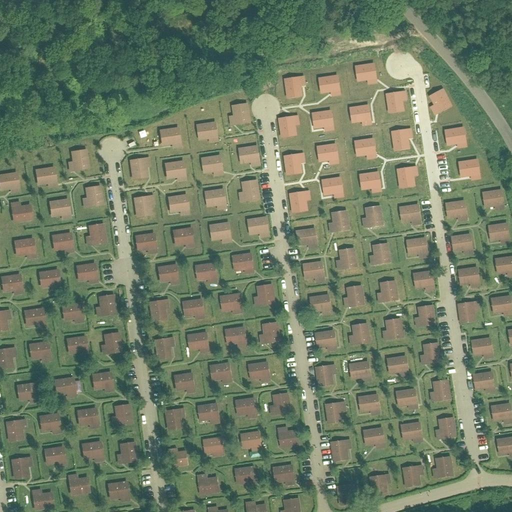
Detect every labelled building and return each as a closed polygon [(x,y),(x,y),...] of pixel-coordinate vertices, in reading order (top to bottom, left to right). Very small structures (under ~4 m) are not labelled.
[(377,79),(356,82),(359,99),(369,97),(370,102),(380,101),(377,79)] [(340,88),(320,91),(322,108),(333,106),(333,111),(344,110),(340,88)] [(447,88),(432,95),(436,105),(432,106),(436,115),(455,108),(447,88)] [(304,89),(284,92),(286,111),(303,109),(301,99),(305,98),(304,89)] [(251,124),(249,103),(232,105),(233,116),(228,116),(230,127),(251,124)] [(406,110),(386,113),(388,133),(405,131),(403,120),(407,120),(406,110)] [(372,115),(352,118),(354,135),(364,134),(365,139),(375,137),(372,115)] [(334,120),(314,123),(316,140),(327,138),(327,144),(338,142),(334,120)] [(217,122),(196,125),(198,142),(209,140),(209,145),(220,144),(217,122)] [(456,142),(453,122),(436,124),(438,134),(432,135),(434,145),(456,142)] [(301,126),(281,128),(283,148),(300,146),(298,136),(302,135),(301,126)] [(179,127),(158,131),(161,147),(171,146),(172,151),(182,149),(179,127)] [(410,144),(390,147),(393,166),(409,164),(408,154),(412,153),(410,144)] [(258,145),(237,148),(240,165),(250,164),(251,169),(261,167),(258,145)] [(377,147),(356,150),(359,166),(369,165),(370,170),(380,168),(377,147)] [(467,147),(446,151),(449,167),(459,166),(460,171),(470,169),(467,147)] [(89,170),(86,150),(70,152),(71,162),(66,163),(67,173),(89,170)] [(339,151),(318,154),(320,170),(331,169),(331,174),(342,172),(339,151)] [(221,155),(200,158),(203,175),(213,173),(214,178),(224,177),(221,155)] [(128,160),(131,181),(148,178),(146,168),(151,167),(150,157),(128,160)] [(305,160),(285,163),(288,183),(304,180),(302,170),(306,170),(305,160)] [(184,161),(163,164),(165,180),(176,179),(176,184),(187,183),(184,161)] [(54,167),(34,170),(36,186),(46,185),(47,190),(58,188),(54,167)] [(17,172),(0,174),(0,191),(9,190),(10,195),(20,194),(17,172)] [(415,174),(395,177),(398,196),(414,194),(412,184),(416,183),(415,174)] [(381,175),(361,178),(363,195),(373,194),(374,199),(384,197),(381,175)] [(462,177),(442,180),(444,197),(454,195),(455,200),(466,199),(462,177)] [(260,200),(258,180),(241,182),(242,192),(237,193),(238,203),(260,200)] [(343,181),(322,184),(325,201),(335,199),(336,204),(346,203),(343,181)] [(103,206),(101,186),(84,188),(85,198),(80,199),(81,209),(103,206)] [(225,189),(204,192),(207,208),(217,207),(218,212),(228,211),(225,189)] [(309,189),(289,191),(291,211),(308,209),(306,199),(310,198),(309,189)] [(502,189),(482,192),(484,209),(494,208),(495,213),(506,211),(502,189)] [(187,194),(166,197),(169,214),(179,212),(180,217),(190,216),(187,194)] [(131,198),(134,219),(151,216),(150,206),(155,205),(153,195),(131,198)] [(68,199),(48,202),(50,218),(60,217),(61,222),(72,220),(68,199)] [(466,202),(445,205),(448,222),(458,221),(459,226),(469,224),(466,202)] [(419,204),(398,208),(401,224),(411,223),(412,228),(422,226),(419,204)] [(10,206),(13,227),(33,224),(31,208),(21,209),(20,205),(10,206)] [(384,226),(382,206),(365,208),(366,218),(361,219),(362,229),(384,226)] [(350,231),(348,211),(331,213),(332,223),(327,224),(328,234),(350,231)] [(267,217),(247,220),(249,237),(259,235),(260,240),(270,239),(267,217)] [(230,222),(209,225),(212,242),(222,240),(223,245),(233,244),(230,222)] [(507,223),(487,226),(489,242),(500,241),(500,246),(511,244),(507,223)] [(108,245),(104,225),(89,228),(90,237),(86,238),(88,248),(108,245)] [(315,228),(295,232),(297,248),(307,247),(308,252),(319,250),(315,228)] [(192,231),(172,233),(174,247),(185,246),(186,252),(195,251),(192,231)] [(471,234),(451,237),(453,254),(464,252),(464,257),(475,256),(471,234)] [(71,236),(51,238),(52,253),(64,251),(65,257),(74,256),(71,236)] [(157,236),(137,238),(139,252),(150,251),(151,256),(160,255),(157,236)] [(426,237),(406,241),(408,257),(419,256),(419,261),(430,259),(426,237)] [(34,242),(14,244),(15,259),(27,257),(28,263),(36,262),(34,242)] [(391,264),(389,243),(372,245),(373,255),(368,256),(369,266),(391,264)] [(358,269),(355,248),(338,250),(340,261),(335,261),(336,272),(358,269)] [(252,256),(232,258),(233,272),(245,271),(245,277),(254,276),(252,256)] [(511,257),(495,261),(498,277),(509,275),(510,279),(511,278),(511,257)] [(322,262),(302,265),(304,281),(314,280),(315,285),(326,283),(322,262)] [(215,265),(195,267),(196,282),(208,280),(209,286),(218,285),(215,265)] [(96,268),(76,270),(77,284),(89,283),(90,289),(98,288),(96,268)] [(176,268),(156,270),(158,284),(169,283),(170,289),(179,288),(176,268)] [(479,268),(458,271),(460,288),(471,286),(472,291),(482,290),(479,268)] [(414,275),(416,291),(425,289),(426,295),(439,293),(435,272),(414,275)] [(58,273),(38,276),(39,290),(51,289),(51,294),(60,293),(58,273)] [(21,277),(1,280),(2,294),(14,293),(15,298),(23,297),(21,277)] [(376,294),(377,303),(399,300),(398,284),(382,285),(383,293),(376,294)] [(348,300),(343,300),(345,311),(369,308),(366,285),(346,288),(348,300)] [(278,307),(274,287),(259,290),(260,299),(256,300),(258,310),(278,307)] [(117,316),(114,296),(98,299),(100,309),(96,309),(97,319),(117,316)] [(241,297),(221,299),(222,314),(234,312),(234,318),(243,317),(241,297)] [(329,297),(309,300),(312,316),(321,315),(321,319),(332,317),(329,297)] [(511,298),(492,302),(494,316),(504,314),(505,319),(511,318),(511,298)] [(202,301),(182,303),(184,318),(195,316),(196,322),(205,321),(202,301)] [(474,304),(458,306),(461,325),(478,322),(476,314),(481,313),(480,303),(474,304)] [(167,304),(147,307),(150,326),(166,324),(164,314),(169,313),(167,304)] [(420,317),(415,318),(417,328),(438,325),(435,306),(419,308),(420,317)] [(81,307),(61,309),(62,324),(74,322),(74,328),(83,327),(81,307)] [(43,313),(23,315),(25,329),(36,328),(37,334),(46,332),(43,313)] [(7,316),(0,316),(0,336),(6,336),(4,326),(8,325),(7,316)] [(389,333),(383,334),(384,343),(407,340),(404,319),(387,322),(389,333)] [(354,337),(349,338),(350,349),(373,345),(369,324),(352,327),(354,337)] [(282,346),(278,326),(263,329),(264,338),(260,339),(262,348),(282,346)] [(244,330),(224,332),(226,346),(237,345),(238,351),(247,349),(244,330)] [(123,353),(120,333),(104,336),(106,346),(102,346),(103,356),(123,353)] [(337,333),(317,336),(319,350),(328,349),(328,354),(339,353),(337,333)] [(207,335),(187,337),(189,351),(200,350),(201,355),(210,354),(207,335)] [(86,340),(66,342),(68,356),(79,355),(80,361),(89,360),(86,340)] [(494,340),(472,344),(475,359),(485,358),(486,364),(498,362),(494,340)] [(172,341),(152,344),(155,363),(171,361),(170,351),(174,350),(172,341)] [(424,354),(420,354),(421,366),(442,364),(440,344),(423,346),(424,354)] [(47,345),(27,347),(29,361),(40,360),(41,366),(50,365),(47,345)] [(14,353),(0,355),(0,375),(13,373),(11,363),(15,363),(14,353)] [(409,357),(386,361),(388,376),(401,375),(401,378),(412,377),(409,357)] [(371,363),(350,365),(352,382),(363,381),(363,386),(373,385),(371,363)] [(269,365),(249,367),(251,381),(262,380),(263,386),(272,385),(269,365)] [(231,366),(211,368),(212,382),(224,381),(225,387),(233,386),(231,366)] [(337,366),(316,369),(319,388),(335,386),(334,377),(339,376),(337,366)] [(472,376),(475,393),(486,391),(487,395),(498,393),(496,373),(472,376)] [(193,375),(173,377),(175,391),(186,390),(187,396),(196,395),(193,375)] [(110,376),(90,378),(91,392),(103,391),(104,397),(112,396),(110,376)] [(73,380),(53,382),(54,397),(66,395),(67,401),(75,400),(73,380)] [(436,394),(429,395),(431,405),(454,401),(451,381),(434,384),(436,394)] [(37,386),(17,389),(18,403),(30,401),(31,407),(39,406),(37,386)] [(420,390),(396,392),(397,408),(411,407),(411,412),(422,411),(420,390)] [(380,395),(359,398),(361,414),(372,413),(372,418),(383,417),(380,395)] [(293,416),(290,397),(274,400),(276,409),(272,410),(273,419),(293,416)] [(255,400),(235,403),(236,417),(248,415),(249,421),(258,420),(255,400)] [(348,402),(324,406),(328,427),(346,424),(344,414),(349,413),(348,402)] [(511,405),(491,408),(493,425),(505,423),(506,428),(511,426),(511,405)] [(219,406),(199,409),(200,423),(212,422),(212,427),(221,426),(219,406)] [(134,430),(130,410),(115,413),(116,422),(112,423),(114,432),(134,430)] [(186,410),(165,413),(168,432),(184,430),(183,420),(187,419),(186,410)] [(97,412),(77,414),(79,428),(90,427),(91,433),(100,432),(97,412)] [(59,418),(39,420),(40,434),(52,433),(52,439),(61,438),(59,418)] [(441,431),(435,432),(436,442),(441,442),(459,440),(457,419),(440,421),(441,431)] [(24,424),(4,427),(7,447),(23,445),(21,434),(25,434),(24,424)] [(422,424),(401,427),(403,442),(414,441),(414,445),(425,444),(422,424)] [(278,430),(281,450),(301,447),(299,431),(289,433),(288,428),(278,430)] [(385,428),(363,432),(366,448),(378,446),(379,451),(389,449),(385,428)] [(261,433),(241,435),(242,449),(254,448),(255,454),(263,453),(261,433)] [(511,439),(497,441),(499,457),(511,456),(511,460),(511,459),(511,439)] [(223,441),(203,443),(204,457),(216,456),(217,462),(225,461),(223,441)] [(353,441),(331,443),(333,463),(351,461),(350,451),(354,451),(353,441)] [(139,464),(135,444),(120,447),(121,456),(117,457),(119,466),(139,464)] [(101,446),(81,448),(83,463),(94,461),(95,467),(104,466),(101,446)] [(64,449),(44,451),(45,466),(57,464),(58,470),(66,469),(64,449)] [(165,450),(168,470),(188,467),(186,451),(176,453),(175,449),(165,450)] [(438,470),(433,471),(434,481),(458,477),(455,457),(436,459),(438,470)] [(31,459),(11,462),(14,481),(30,479),(28,469),(32,468),(31,459)] [(426,465),(400,468),(404,490),(424,487),(422,475),(427,474),(426,465)] [(294,468),(274,470),(275,484),(287,483),(288,488),(297,487),(294,468)] [(255,469),(235,472),(236,486),(248,485),(249,490),(257,489),(255,469)] [(198,476),(201,496),(221,494),(219,478),(208,479),(208,475),(198,476)] [(393,475),(370,478),(373,502),(391,500),(389,485),(394,485),(393,475)] [(68,477),(71,497),(91,494),(89,478),(78,480),(78,476),(68,477)] [(129,483),(109,485),(111,499),(122,498),(123,504),(132,503),(129,483)] [(360,484),(338,488),(341,508),(357,505),(355,495),(362,494),(360,484)] [(31,492),(34,511),(35,511),(54,509),(52,494),(42,495),(41,491),(31,492)] [(301,511),(300,502),(285,505),(285,511),(301,511)]
